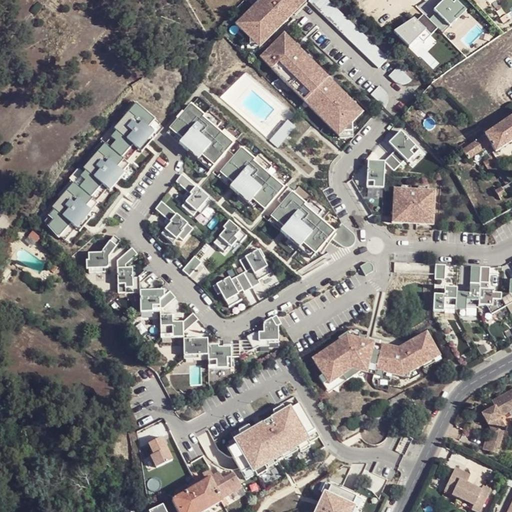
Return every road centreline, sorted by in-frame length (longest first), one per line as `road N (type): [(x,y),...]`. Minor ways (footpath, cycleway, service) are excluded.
road 1 (residential): [(153,383),(174,425),(188,430),(288,376),(339,452),(387,456),(419,473)]
road 2 (residential): [(511,360),(456,397),(419,473)]
